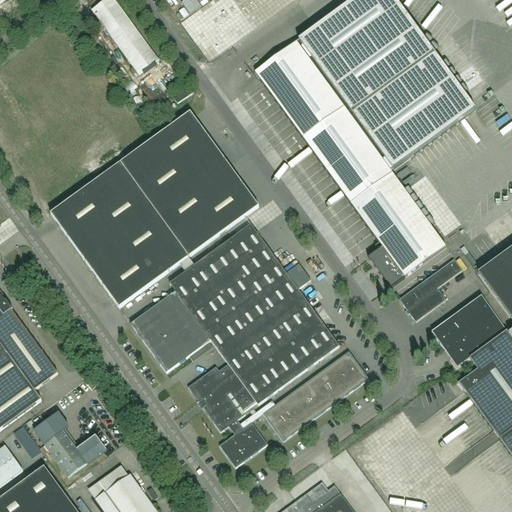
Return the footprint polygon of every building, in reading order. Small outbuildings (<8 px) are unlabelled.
[(113,0),(108,0),(92,12),(139,76),(159,62),(113,0)] [(394,0),(356,0),(297,44),(255,74),(383,250),(372,258),(371,260),(391,287),(393,288),(446,249),(391,173),(476,112),(394,0)] [(219,48),(240,35),(220,3),(198,16),(219,48)] [(100,40),(87,50),(99,67),(112,58),(100,40)] [(191,114),(51,215),(119,309),(259,208),(191,114)] [(24,124),(11,133),(16,141),(5,148),(8,153),(28,140),(28,141),(33,138),(24,124)] [(310,192),(314,198),(322,193),(317,187),(310,192)] [(229,428),(235,436),(219,447),(235,469),(267,446),(251,424),(262,415),(283,443),(369,381),(349,353),(275,407),(272,403),(240,426),(237,422),(245,416),(242,412),(255,403),(258,407),(339,348),(298,291),(310,282),(299,266),(286,275),(257,235),(131,326),(166,375),(189,358),(211,342),(215,347),(228,366),(219,373),(216,369),(188,389),(199,404),(200,403),(204,409),(203,410),(220,434),(229,428)] [(399,301),(407,312),(405,313),(408,316),(409,315),(415,323),(445,301),(437,290),(462,272),(454,261),(399,301)] [(35,392),(58,375),(12,311),(13,311),(6,301),(5,302),(0,295),(0,294),(1,294),(0,293),(0,431),(42,402),(35,392)] [(478,371),(459,385),(503,446),(511,438),(511,339),(482,299),(433,335),(457,369),(469,360),(478,371)] [(87,466),(107,452),(96,438),(83,447),(77,447),(65,431),(69,429),(59,415),(34,433),(44,447),(45,447),(68,479),(87,465),(87,466)] [(511,438),(503,446),(511,458),(511,438)] [(51,456),(45,447),(40,451),(47,459),(51,456)] [(0,451),(0,488),(22,472),(5,448),(0,451)] [(0,501),(0,511),(74,511),(44,470),(0,501)] [(103,511),(156,511),(130,476),(95,501),(103,511)] [(326,493),(320,485),(282,511),(351,511),(340,496),(334,487),(326,493)]
